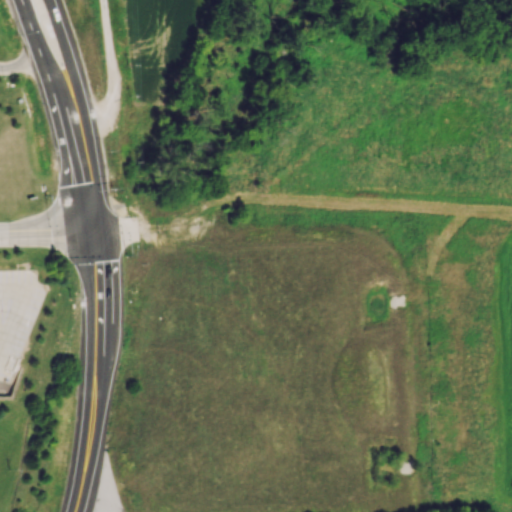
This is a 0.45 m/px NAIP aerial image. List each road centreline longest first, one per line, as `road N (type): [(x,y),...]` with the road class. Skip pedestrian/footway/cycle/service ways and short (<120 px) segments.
road 1 (track): [(511,212),(252,200)]
road 2 (secondary): [(92,233),(86,135),(47,0)]
road 3 (track): [(366,0),(353,14),(300,165),(252,200)]
road 4 (secondary): [(42,58),(92,233)]
road 5 (secondary): [(97,343),(73,511)]
road 6 (track): [(85,131),(110,111),(101,0)]
road 7 (residential): [(0,233),(138,230)]
